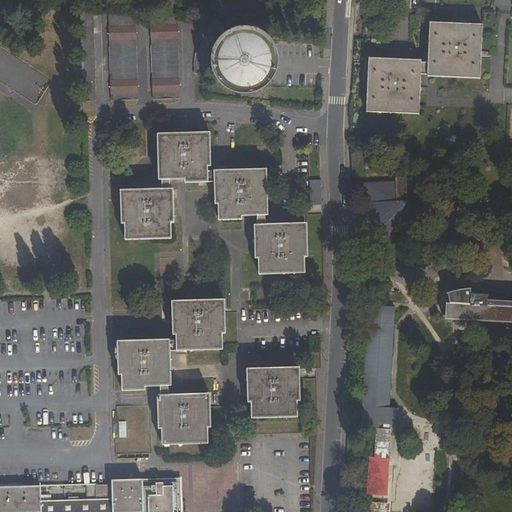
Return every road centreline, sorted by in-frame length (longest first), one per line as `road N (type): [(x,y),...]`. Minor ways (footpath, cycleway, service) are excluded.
road 1 (residential): [(335,129),(141,112),(104,116),(96,129),(98,459),(0,461)]
road 2 (residential): [(329,511),(335,129)]
road 3 (residential): [(335,129),(343,0)]
